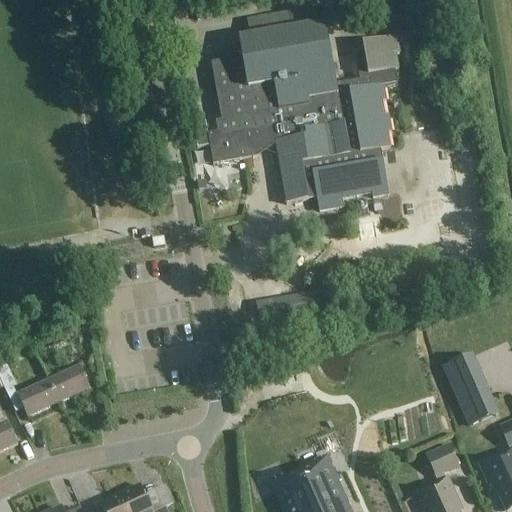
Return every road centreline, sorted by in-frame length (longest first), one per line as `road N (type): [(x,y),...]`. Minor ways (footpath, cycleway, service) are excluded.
road 1 (unclassified): [(186,439),(210,426),(218,400),(180,185),(139,43)]
road 2 (residential): [(0,490),(57,466),(186,439)]
